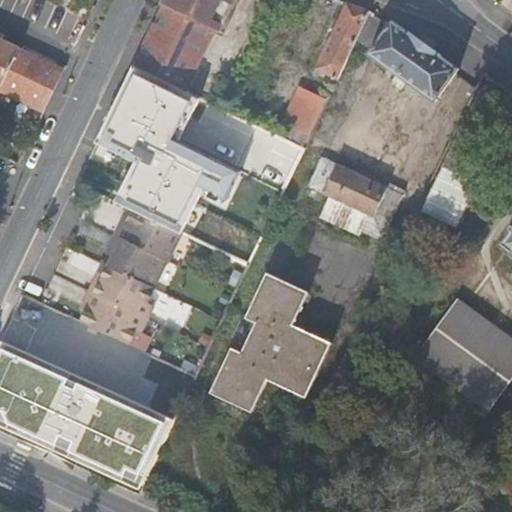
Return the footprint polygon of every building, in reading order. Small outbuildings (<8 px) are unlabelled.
[(164,0),(132,66),(188,95),(235,0),(164,0)] [(370,12),(349,4),(317,71),(337,81),(354,46),(370,12)] [(369,53),(389,26),(370,12),(354,46),(369,53)] [(454,75),(457,71),(427,48),(392,22),(389,26),(369,53),(367,55),(433,104),(454,75)] [(0,93),(32,109),(53,67),(0,41),(0,93)] [(188,95),(132,66),(120,93),(96,142),(135,161),(115,204),(134,213),(175,233),(183,236),(204,192),(227,202),(242,174),(178,144),(187,124),(199,100),(188,95)] [(42,114),(62,71),(53,67),(32,109),(42,114)] [(511,117),(511,105),(480,90),(421,212),(459,230),(511,117)] [(309,91),(288,136),(306,145),(328,100),(309,91)] [(389,187),(387,191),(323,161),(309,190),(330,200),(366,218),(359,233),(379,243),(404,194),(389,187)] [(330,200),(320,221),(357,238),(359,233),(366,218),(330,200)] [(108,250),(114,253),(101,282),(94,295),(88,309),(81,325),(122,344),(129,329),(134,331),(148,302),(143,300),(175,233),(134,213),(126,227),(121,224),(108,250)] [(242,356),(232,352),(211,397),(253,417),(269,385),(306,402),(332,347),(295,330),(311,297),(268,277),(247,322),(256,327),(242,356)] [(95,279),(88,292),(94,295),(101,282),(95,279)] [(88,292),(82,306),(88,309),(94,295),(88,292)] [(511,383),(511,342),(457,304),(417,359),(492,411),(511,383)] [(173,424),(2,343),(0,347),(0,426),(141,491),(173,424)] [(397,386),(360,375),(352,401),(389,413),(397,386)]
